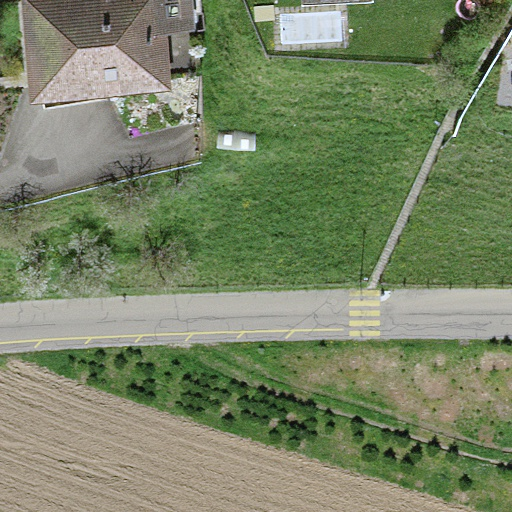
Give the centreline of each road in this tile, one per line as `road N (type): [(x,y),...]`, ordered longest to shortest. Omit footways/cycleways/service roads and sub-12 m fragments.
road 1 (residential): [(0,333),(511,324)]
road 2 (residential): [(0,181),(173,142)]
